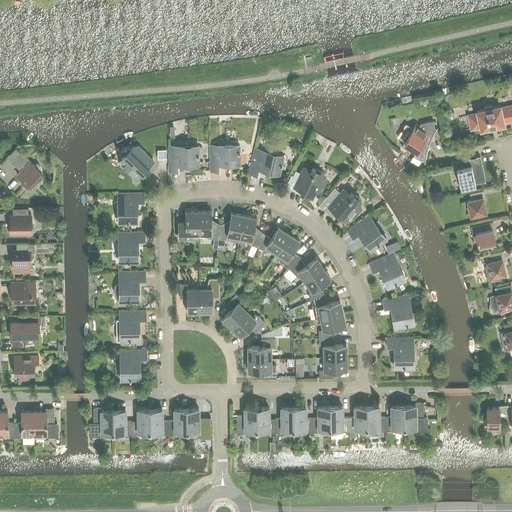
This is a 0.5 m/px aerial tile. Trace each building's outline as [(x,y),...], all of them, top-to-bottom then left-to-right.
[(468,116),(471,129),(480,127),(481,129),(503,124),(503,122),(511,120),(511,105),(500,108),(499,107),(493,108),(493,105),(484,107),(484,110),(477,112),(477,114),(468,116)] [(399,135),(398,137),(405,141),(401,147),(409,151),(411,147),(416,151),(414,154),(424,161),(424,163),(425,163),(425,162),(425,161),(425,159),(425,158),(426,157),(426,155),(426,154),(426,153),(427,151),(427,150),(427,149),(428,147),(428,146),(429,145),(429,143),(430,142),(430,141),(431,140),(431,138),(432,137),(432,136),(433,136),(433,135),(433,134),(434,134),(434,133),(434,132),(435,132),(435,131),(436,130),(436,129),(437,128),(437,127),(436,129),(435,128),(433,121),(421,123),(419,126),(416,124),(413,128),(412,130),(406,126),(400,136),(399,135)] [(239,164),(239,145),(210,146),(210,172),(219,171),(219,162),(239,162),(239,164)] [(169,146),(169,172),(178,172),(178,165),(198,165),(198,146),(197,146),(197,149),(178,149),(177,146),(169,146)] [(121,165),(136,179),(143,172),(144,173),(147,170),(146,169),(153,162),(138,147),(132,147),(129,150),(128,149),(126,149),(122,152),(122,155),(124,156),(121,159),(121,165)] [(263,151),(255,149),(249,174),(257,176),(259,169),(279,174),(283,155),(282,158),(263,153),(263,151)] [(166,150),(157,150),(157,159),(166,159),(166,150)] [(21,153),(11,162),(20,171),(17,175),(30,188),(35,183),(37,185),(38,185),(39,184),(39,183),(40,182),(40,181),(41,180),(41,178),(42,177),(42,176),(43,174),(42,173),(42,172),(41,170),(41,169),(40,167),(39,166),(38,165),(37,164),(35,166),(21,153)] [(480,156),(468,159),(454,162),(459,188),(486,182),(480,156)] [(409,163),(405,168),(407,171),(418,169),(419,167),(409,163)] [(300,192),(312,198),(316,191),(320,193),(324,185),(319,183),(324,174),(312,168),(311,171),(303,168),(300,173),(296,171),(292,177),(297,179),(293,187),(301,191),(300,192)] [(340,193),(334,188),(327,196),(333,201),(326,210),(333,216),(335,213),(345,221),(351,214),(355,217),(361,210),(357,206),(361,201),(351,193),(349,195),(343,189),(340,193)] [(484,198),(482,191),(469,194),(471,200),(467,201),(471,216),(486,212),(485,212),(482,198),(484,198)] [(144,193),(118,194),(118,202),(121,202),(121,222),(118,222),(118,223),(137,223),(137,202),(144,202),(144,193)] [(28,214),(28,208),(13,209),(13,215),(10,215),(10,235),(31,235),(31,230),(32,230),(32,229),(33,228),(33,227),(33,226),(33,225),(33,224),(33,223),(33,222),(32,221),(32,220),(31,219),(31,214),(28,214)] [(179,239),(186,239),(192,239),(199,241),(199,234),(198,234),(198,211),(185,212),(186,212),(186,225),(179,225),(179,239)] [(211,225),(211,222),(210,212),(212,212),(212,211),(198,211),(198,234),(199,234),(205,234),(205,236),(208,238),(211,239),(219,239),(220,224),(211,225)] [(226,240),(238,242),(244,216),(230,213),(230,214),(231,214),(229,226),(220,224),(219,239),(226,240)] [(257,247),(263,233),(253,231),(256,219),(257,219),(257,218),(244,216),(238,242),(245,244),(246,240),(248,244),(250,245),(257,247)] [(348,231),(353,238),(358,234),(371,251),(386,239),(386,238),(384,240),(371,224),(374,222),(369,216),(348,231)] [(496,243),(495,243),(492,229),(494,229),(492,221),(492,222),(471,226),(474,241),(475,241),(474,241),(477,241),(479,249),(479,250),(488,248),(487,245),(496,243)] [(278,228),(271,238),(263,233),(257,247),(263,250),(269,252),(271,249),(276,253),(289,234),(277,227),(278,228)] [(119,262),(138,262),(138,241),(144,241),(144,233),(118,233),(118,242),(121,242),(121,262),(119,262)] [(289,269),(300,257),(292,252),(298,242),(299,242),(300,242),(289,234),(276,253),(281,256),(279,259),(284,264),(289,269)] [(30,270),(31,270),(30,257),(34,257),(34,244),(28,244),(28,250),(12,251),(13,270),(21,270),(21,272),(30,272),(30,270)] [(506,273),(505,273),(502,259),(503,259),(501,251),(482,255),(484,263),(487,262),(487,265),(484,266),(486,274),(489,274),(491,281),(501,279),(501,278),(500,278),(499,275),(506,273)] [(387,288),(405,280),(404,279),(402,280),(394,262),(396,261),(393,253),(369,264),(373,272),(379,269),(387,288)] [(316,259),(305,266),(300,257),(289,269),(298,278),(301,276),(305,281),(323,268),(316,257),(315,258),(316,259)] [(325,294),(319,286),(329,279),(330,280),(331,279),(323,268),(305,281),(311,291),(308,294),(310,300),(325,294)] [(119,301),(139,301),(138,280),(145,280),(145,272),(119,272),(119,281),(122,281),(122,301),(119,301)] [(212,298),(219,298),(219,284),(219,278),(209,278),(206,289),(199,289),(200,311),(213,311),(213,310),(212,310),(212,298)] [(35,303),(35,281),(11,282),(11,302),(25,301),(25,304),(35,303)] [(187,284),(179,284),(180,298),(187,298),(187,311),(186,311),(200,311),(199,289),(187,289),(187,284)] [(496,295),(491,296),(494,311),(499,310),(500,312),(509,310),(508,307),(511,306),(511,297),(511,292),(511,291),(511,290),(511,284),(494,288),(496,295)] [(236,294),(226,304),(231,309),(223,318),(222,317),(221,318),(231,327),(247,311),(238,303),(241,299),(236,294)] [(339,300),(339,301),(327,304),(325,294),(310,300),(313,306),(312,307),(315,319),(320,318),(342,313),(340,300),(339,300)] [(394,327),(395,328),(413,324),(408,295),(383,300),(384,309),(393,307),(397,326),(394,327)] [(120,340),(120,341),(139,340),(139,320),(146,320),(145,311),(119,311),(120,320),(122,320),(123,340),(120,340)] [(267,328),(264,322),(259,316),(255,320),(247,311),(231,327),(240,337),(241,336),(240,335),(249,326),(254,332),(255,332),(267,328)] [(332,328),(344,325),(344,326),(345,326),(342,313),(320,318),(323,330),(318,331),(318,338),(332,338),(332,328)] [(21,339),(29,339),(29,336),(38,336),(38,324),(45,324),(45,315),(21,316),(21,322),(11,322),(12,346),(21,346),(21,339)] [(505,332),(500,333),(504,351),(511,348),(511,322),(504,324),(505,332)] [(323,345),(324,358),(346,357),(346,344),(345,344),(345,345),(333,345),(332,338),(318,338),(319,346),(323,345)] [(394,368),(413,367),(411,367),(410,347),(413,347),(413,338),(387,339),(387,347),(394,347),(394,368)] [(248,345),(248,359),(271,358),(270,346),(275,346),(275,339),(261,339),(261,346),(249,346),(249,345),(248,345)] [(121,379),(121,380),(140,379),(139,359),(146,359),(146,350),(120,351),(120,359),(123,359),(123,379),(121,379)] [(38,362),(38,355),(14,355),(14,366),(14,375),(15,375),(15,374),(19,374),(19,379),(29,379),(29,374),(34,374),(34,366),(38,362)] [(324,370),(319,370),(319,378),(333,377),(333,370),(345,370),(345,371),(346,371),(346,357),(324,358),(324,370)] [(249,371),(262,371),(262,378),(276,378),(275,365),(271,365),(271,358),(248,359),(248,372),(249,372),(249,371)] [(427,430),(427,418),(423,418),(423,403),(415,403),(415,405),(403,405),(404,428),(415,428),(415,430),(427,430)] [(385,417),(385,431),(392,430),(392,427),(403,427),(403,428),(404,428),(403,405),(391,405),(391,417),(385,417)] [(318,418),(312,418),(312,432),(319,432),(319,429),(330,429),(330,406),(318,407),(318,418)] [(342,406),(330,406),(330,429),(330,428),(342,428),(342,431),(349,431),(348,417),(342,417),(342,406)] [(354,417),(348,417),(349,431),(355,431),(355,429),(367,428),(367,406),(354,406),(354,417)] [(379,406),(367,406),(367,428),(367,427),(379,427),(379,431),(385,431),(385,417),(379,417),(379,406)] [(498,408),(487,408),(487,418),(484,418),(485,425),(487,425),(487,429),(498,429),(498,427),(499,427),(499,421),(505,421),(505,406),(498,406),(498,408)] [(269,407),(257,408),(257,430),(257,429),(269,429),(269,432),(275,432),(275,418),(269,418),(269,407)] [(281,418),(275,418),(275,432),(282,432),(282,430),(294,430),(293,407),(281,407),(281,418)] [(306,407),(293,407),(294,430),(294,428),(305,428),(305,432),(312,432),(312,418),(306,418),(306,407)] [(46,436),(57,436),(57,423),(54,424),(54,408),(45,408),(46,411),(34,411),(34,434),(46,433),(46,436)] [(101,408),(93,408),(93,423),(90,423),(90,435),(102,435),(102,432),(113,432),(113,410),(101,410),(101,408)] [(237,419),(237,431),(237,433),(245,433),(245,430),(257,430),(257,408),(244,408),(244,419),(237,419)] [(138,420),(132,421),(132,435),(138,434),(138,432),(150,432),(150,409),(137,409),(138,420)] [(162,409),(150,409),(150,432),(150,431),(162,430),(162,434),(168,434),(168,420),(162,420),(162,409)] [(174,420),(168,420),(168,434),(175,434),(175,430),(186,430),(186,409),(174,409),(174,420)] [(186,409),(186,430),(186,437),(199,437),(199,438),(211,438),(210,416),(199,417),(199,409),(186,409)] [(125,410),(113,410),(113,432),(114,432),(114,431),(125,431),(125,435),(132,435),(132,421),(126,421),(125,410)] [(8,411),(0,411),(0,434),(7,434),(7,436),(15,436),(15,422),(8,423),(8,411)] [(22,422),(15,422),(15,436),(22,436),(22,434),(34,434),(34,411),(21,411),(22,422)]
